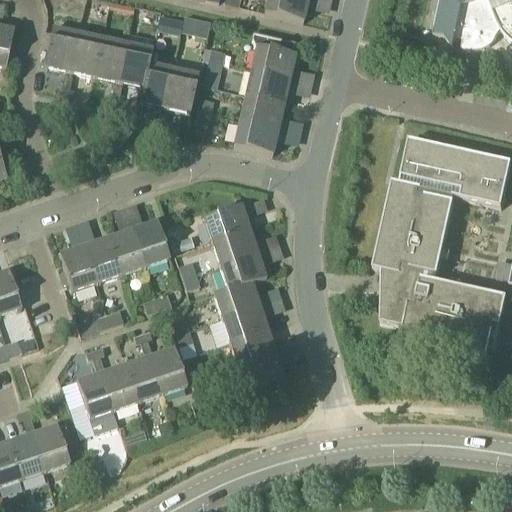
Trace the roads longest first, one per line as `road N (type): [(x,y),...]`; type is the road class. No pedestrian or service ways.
road 1 (residential): [(350,452),(309,293),(311,189)]
road 2 (residential): [(57,211),(193,169),(311,189)]
road 3 (residential): [(0,0),(26,7),(35,20),(20,103),(57,211)]
road 4 (tertiary): [(175,511),(254,475),(350,452)]
road 5 (residential): [(511,127),(336,89)]
road 6 (tertiary): [(350,452),(450,450),(511,460)]
